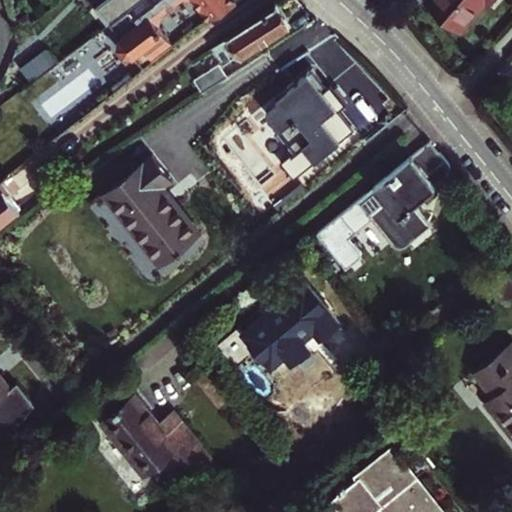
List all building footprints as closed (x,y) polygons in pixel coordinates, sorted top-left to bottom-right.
[(100,0),(92,6),(105,23),(135,0),(100,0)] [(135,0),(105,23),(115,36),(113,48),(119,56),(131,57),(140,68),(170,45),(156,27),(157,15),(176,0),(191,0),(206,19),(235,0),(135,0)] [(486,0),(425,0),(425,1),(461,31),(486,0)] [(222,47),(228,56),(240,49),(242,52),(287,23),(275,5),(212,47),(215,51),(222,47)] [(180,87),(189,100),(226,76),(217,62),(191,79),(192,79),(180,87)] [(327,86),(313,68),(295,82),(294,81),(276,95),(280,100),(267,111),(280,127),(275,131),(292,151),(281,160),(294,177),(355,128),(339,108),(346,102),(331,83),(327,86)] [(348,236),(371,218),(392,243),(395,245),(398,246),(402,246),(405,244),(431,223),(415,203),(445,179),(446,174),(447,169),(446,163),(444,158),(430,140),(317,232),(345,267),(358,256),(360,254),(359,251),(348,236)] [(150,155),(103,191),(159,262),(197,232),(163,188),(172,181),(150,155)] [(0,218),(16,206),(0,184),(0,218)] [(511,294),(511,271),(510,269),(493,282),(506,299),(511,294)] [(9,387),(0,376),(0,283),(2,282),(0,278),(0,435),(7,424),(12,427),(30,402),(14,382),(9,387)] [(280,299),(235,335),(262,369),(307,334),(313,343),(328,331),(332,328),(295,281),(277,295),(280,299)] [(484,399),(511,434),(511,338),(473,369),(492,392),(484,399)] [(135,393),(101,420),(143,472),(173,447),(193,471),(210,457),(173,411),(158,423),(135,393)] [(329,498),(339,511),(371,511),(381,505),(386,511),(444,511),(415,475),(412,477),(389,450),(329,498)]
